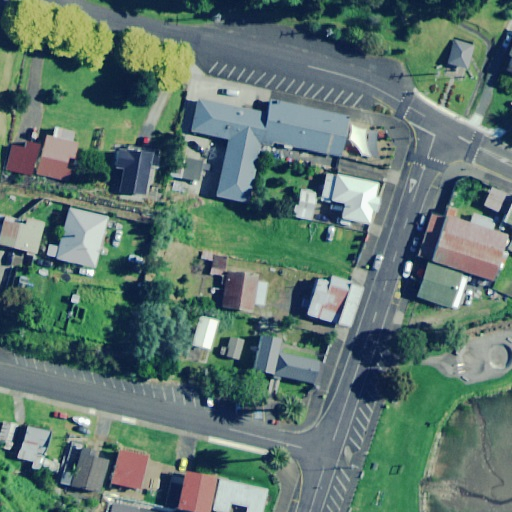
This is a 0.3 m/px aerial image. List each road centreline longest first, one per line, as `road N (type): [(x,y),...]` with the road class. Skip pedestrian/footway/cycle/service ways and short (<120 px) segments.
road 1 (residential): [(66,8),(355,78),(439,124)]
road 2 (tertiary): [(328,452),(439,124)]
road 3 (tertiary): [(0,372),(328,452)]
